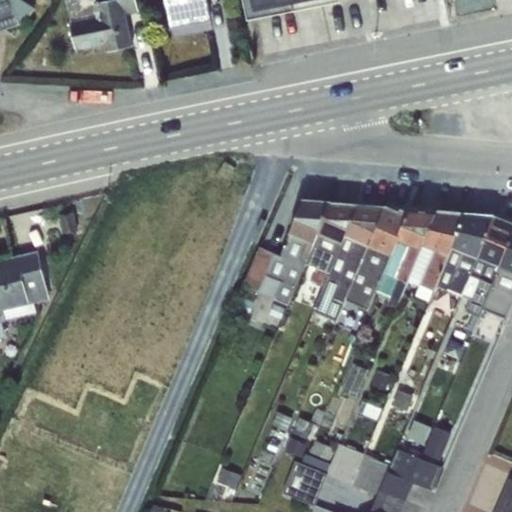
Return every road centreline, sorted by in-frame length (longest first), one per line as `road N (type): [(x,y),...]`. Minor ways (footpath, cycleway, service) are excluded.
road 1 (secondary): [(0,179),(286,110)]
road 2 (residential): [(286,110),(320,142),(511,162)]
road 3 (secondary): [(286,110),(511,67)]
road 4 (residential): [(511,360),(450,511)]
